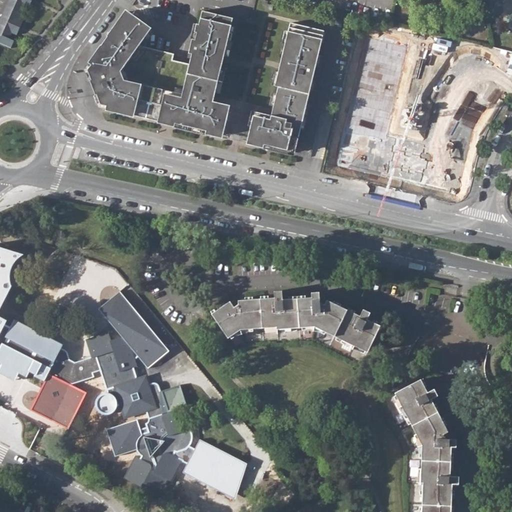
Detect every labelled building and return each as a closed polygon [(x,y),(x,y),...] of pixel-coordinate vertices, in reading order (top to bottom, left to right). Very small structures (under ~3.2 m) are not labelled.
[(0,44),(11,49),(12,46),(10,44),(12,40),(10,39),(13,32),(18,35),(24,20),(19,17),(25,5),(30,7),(33,0),(8,0),(0,19),(0,44)] [(92,63),(87,70),(100,104),(108,106),(108,109),(174,125),(175,123),(206,131),(205,132),(220,135),(227,105),(212,101),(215,92),(221,67),(218,66),(221,55),(223,56),(227,41),(230,41),(232,33),(229,33),(232,18),(202,11),(199,25),(196,24),(194,32),(196,33),(195,41),(192,40),(191,40),(188,53),(194,54),(191,65),(191,67),(188,66),(188,69),(177,66),(178,62),(172,60),(173,54),(139,46),(149,30),(128,15),(123,21),(121,19),(109,35),(111,36),(102,49),(100,48),(90,62),(92,63)] [(232,33),(234,34),(237,19),(232,18),(229,33),(232,33)] [(323,31),(289,23),(283,49),(286,50),(284,58),(281,58),(274,86),(277,87),(270,116),(256,112),(248,142),(263,146),(263,145),(294,152),(320,43),(323,31)] [(223,56),(228,57),(232,42),(230,41),(227,41),(223,56)] [(460,187),(483,79),(406,63),(404,74),(370,67),(354,142),(418,155),(414,177),(460,187)] [(215,92),(220,93),(226,68),(221,67),(215,92)] [(21,257),(24,254),(0,247),(0,309),(13,286),(11,280),(10,274),(11,269),(15,263),(18,259),(21,257)] [(120,291),(99,309),(122,337),(134,352),(148,369),(170,351),(120,291)] [(230,301),(211,314),(228,338),(240,330),(277,327),(277,329),(314,327),(367,352),(380,326),(367,319),(370,313),(363,310),(360,316),(327,300),(324,305),(320,302),(319,292),(311,293),(311,297),(283,299),(282,291),(274,292),(274,298),(238,300),(238,304),(234,307),(230,301)] [(135,456),(133,460),(124,477),(137,484),(141,486),(142,491),(158,498),(167,479),(172,481),(183,460),(173,455),(175,451),(184,450),(189,446),(192,442),(193,437),(192,431),(190,428),(186,430),(179,408),(162,413),(159,404),(161,402),(162,399),(157,384),(153,383),(148,385),(136,378),(133,367),(137,366),(134,352),(122,337),(112,340),(110,341),(109,337),(105,334),(86,340),(92,357),(75,363),(69,360),(67,352),(62,349),(60,348),(62,344),(14,320),(10,328),(4,324),(6,321),(0,317),(0,362),(26,377),(31,367),(33,368),(32,370),(36,373),(35,376),(43,380),(48,372),(50,368),(60,375),(58,378),(69,383),(70,384),(93,377),(92,372),(100,370),(107,389),(119,385),(121,389),(119,390),(118,395),(119,399),(122,407),(124,408),(134,414),(145,410),(149,420),(148,423),(146,424),(148,432),(142,435),(140,436),(136,442),(136,443),(136,449),(136,450),(141,456),(140,459),(135,456)] [(58,378),(48,372),(43,380),(29,409),(68,429),(87,393),(70,384),(69,383),(58,378)] [(456,439),(446,439),(443,434),(448,432),(431,399),(438,396),(434,389),(427,392),(420,379),(395,393),(422,445),(420,482),(422,483),(421,511),(450,511),(452,484),(458,484),(459,476),(450,476),(451,447),(456,447),(456,439)] [(114,412),(116,409),(118,406),(118,402),(116,398),(114,395),(111,393),(107,392),(103,392),(100,394),(97,396),(95,400),(94,404),(95,407),(97,411),(99,413),(103,415),(107,415),(111,414),(114,412)] [(140,436),(142,435),(137,419),(106,430),(115,456),(136,449),(136,443),(136,442),(140,436)] [(247,463),(201,439),(195,450),(189,446),(184,450),(175,451),(173,455),(183,460),(188,463),(183,472),(235,500),(247,463)]
